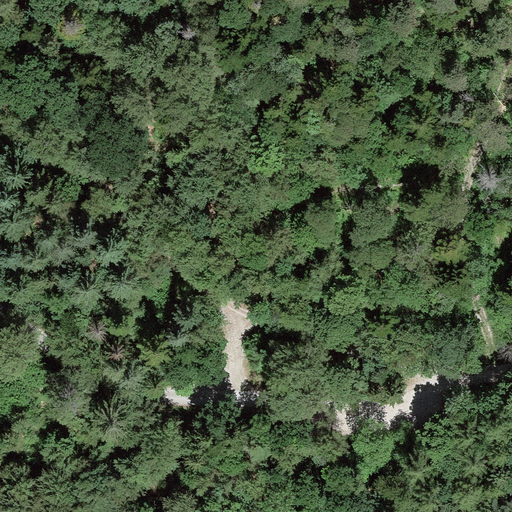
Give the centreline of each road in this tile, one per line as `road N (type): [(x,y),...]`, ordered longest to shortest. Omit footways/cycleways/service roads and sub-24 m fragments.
road 1 (track): [(0,117),(174,248),(231,309),(453,385)]
road 2 (track): [(236,396),(308,406),(389,402),(511,367)]
road 3 (unclassified): [(0,314),(203,394),(236,396)]
